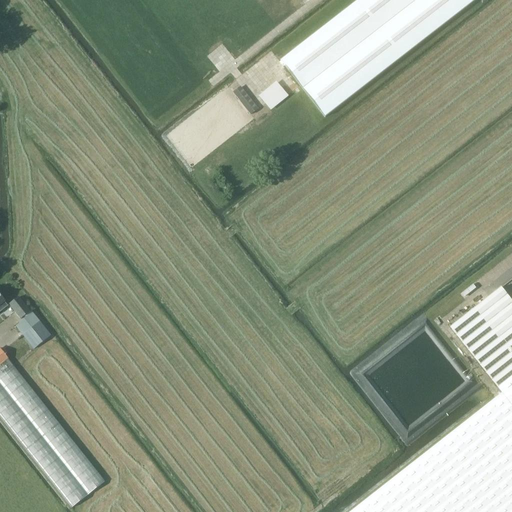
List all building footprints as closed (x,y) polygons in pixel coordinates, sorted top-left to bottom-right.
[(357,0),(280,60),(325,118),(475,0),(357,0)] [(240,87),(233,93),(250,115),(258,110),(240,87)] [(278,94),(268,102),(271,106),(281,98),(278,94)] [(511,511),(511,300),(502,288),(451,328),(502,394),(352,511),(511,511)] [(20,320),(24,317),(30,312),(18,297),(8,305),(20,320)] [(25,318),(15,326),(34,350),(50,336),(35,317),(34,318),(30,312),(24,317),(25,318)] [(0,418),(71,509),(73,507),(104,482),(7,359),(0,365),(0,418)]
